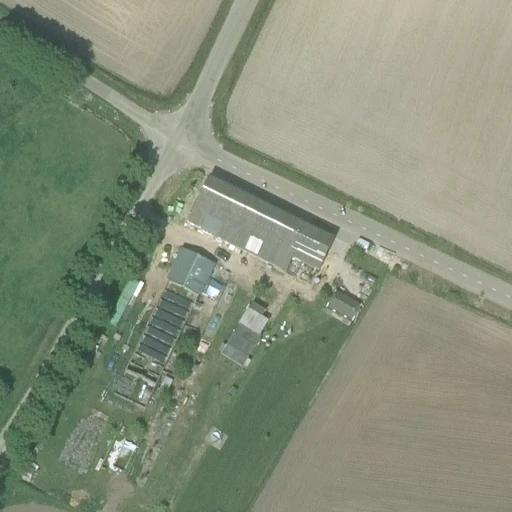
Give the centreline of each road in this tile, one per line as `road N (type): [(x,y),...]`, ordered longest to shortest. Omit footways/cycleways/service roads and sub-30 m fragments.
road 1 (unclassified): [(511,301),(179,148)]
road 2 (unclassified): [(0,456),(179,148)]
road 3 (unclassified): [(179,148),(0,38)]
road 4 (unclassified): [(179,148),(250,0)]
